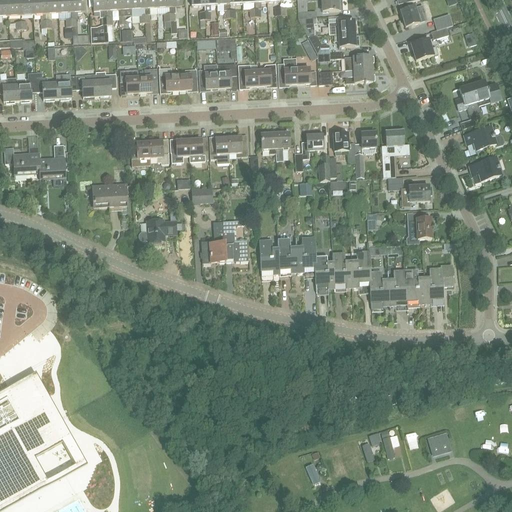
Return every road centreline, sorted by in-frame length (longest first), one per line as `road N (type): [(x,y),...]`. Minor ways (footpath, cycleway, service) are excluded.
road 1 (residential): [(0,215),(260,314),(391,338),(487,339)]
road 2 (residential): [(0,126),(364,107),(407,91)]
road 3 (unknown): [(114,326),(157,386),(187,402),(206,400),(231,351),(157,307)]
road 4 (residential): [(407,91),(487,257),(487,339)]
road 5 (unknown): [(114,326),(101,323),(64,284),(0,259)]
